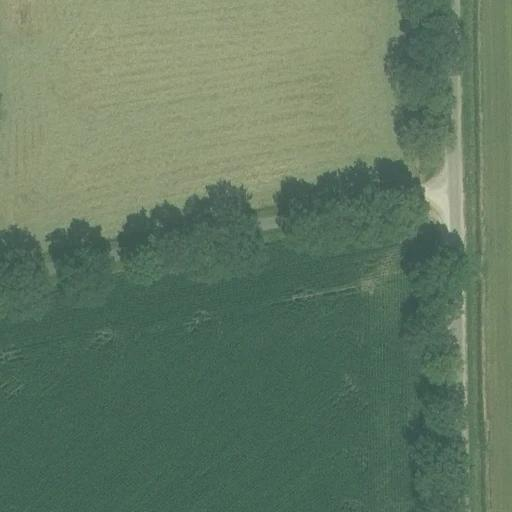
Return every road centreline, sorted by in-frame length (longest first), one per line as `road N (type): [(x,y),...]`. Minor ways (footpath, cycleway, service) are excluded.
road 1 (unclassified): [(0,279),(454,192)]
road 2 (unclassified): [(458,511),(454,192)]
road 3 (unclassified): [(454,192),(451,0)]
